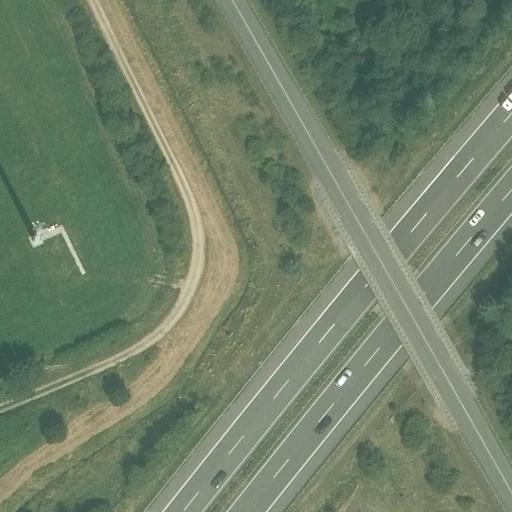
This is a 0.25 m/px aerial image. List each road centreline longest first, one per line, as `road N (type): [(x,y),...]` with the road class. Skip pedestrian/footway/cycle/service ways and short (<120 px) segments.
road 1 (unclassified): [(230,0),(511,496)]
road 2 (motorway): [(511,113),(184,511)]
road 3 (unclassified): [(83,372),(147,340),(177,305),(192,267),(194,228),(85,0)]
road 4 (motorway): [(248,511),(511,191)]
